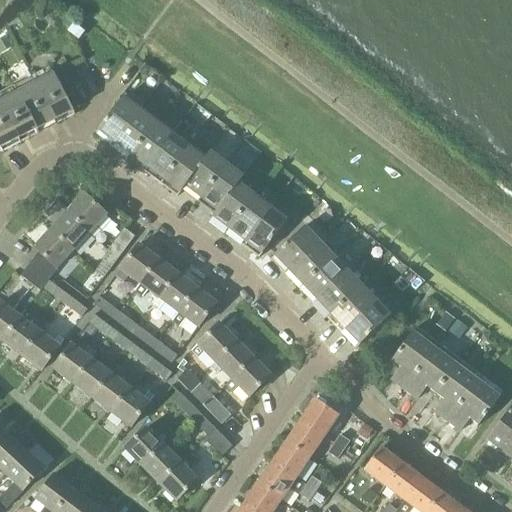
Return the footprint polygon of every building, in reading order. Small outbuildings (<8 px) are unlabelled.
[(68,18),(59,30),(67,36),(76,24),(68,18)] [(77,25),(71,33),(82,42),(88,34),(77,25)] [(3,41),(0,42),(0,58),(10,53),(3,41)] [(38,86),(59,127),(77,117),(56,77),(38,86)] [(41,136),(59,127),(38,86),(20,95),(41,136)] [(41,136),(20,95),(2,105),(23,146),(41,136)] [(114,150),(142,113),(125,100),(97,137),(114,150)] [(23,146),(2,105),(0,105),(0,146),(4,155),(23,146)] [(130,162),(158,125),(142,113),(114,150),(130,162)] [(147,174),(175,137),(158,125),(130,162),(147,174)] [(175,137),(147,174),(163,187),(191,150),(175,137)] [(191,150),(163,187),(180,199),(184,193),(207,162),(191,150)] [(207,162),(184,193),(201,205),(228,168),(212,155),(207,162)] [(228,168),(201,205),(216,217),(217,217),(240,187),(245,181),(228,168)] [(228,236),(256,199),(240,187),(217,217),(216,217),(212,223),(228,236)] [(69,215),(92,236),(109,218),(86,197),(69,215)] [(245,248),(272,211),(256,199),(228,236),(245,248)] [(272,211),(245,248),(261,261),(289,224),(272,211)] [(76,254),(92,236),(69,215),(53,233),(76,254)] [(288,277),(321,245),(307,230),(273,262),(288,277)] [(110,254),(112,255),(121,261),(137,239),(127,232),(110,254)] [(31,269),(51,284),(59,272),(76,254),(53,233),(36,251),(41,255),(31,269)] [(367,240),(356,250),(364,258),(374,248),(367,240)] [(302,292),(335,260),(321,245),(288,277),(302,292)] [(142,287),(161,262),(141,248),(122,272),(123,273),(118,280),(126,286),(131,279),(142,287)] [(106,281),(121,261),(112,255),(98,275),(106,281)] [(316,307),(349,275),(335,260),(302,292),(316,307)] [(161,302),(180,277),(161,262),(142,287),(137,294),(142,298),(147,291),(161,302)] [(45,291),(51,284),(31,269),(23,279),(43,294),(45,291)] [(330,321),(364,289),(349,275),(316,307),(330,321)] [(180,316),(199,291),(180,277),(161,302),(156,308),(161,312),(167,306),(180,316)] [(64,305),(70,298),(51,284),(45,291),(64,305)] [(364,289),(330,321),(344,336),(378,304),(364,289)] [(199,291),(180,316),(178,320),(185,325),(188,322),(200,331),(219,306),(199,291)] [(70,298),(64,305),(84,320),(89,313),(70,298)] [(116,322),(121,315),(101,300),(96,307),(116,322)] [(378,304),(344,336),(358,351),(392,319),(378,304)] [(0,341),(4,345),(23,320),(22,319),(25,314),(18,309),(15,314),(3,305),(0,309),(0,341)] [(135,337),(140,330),(121,315),(116,322),(135,337)] [(110,340),(116,333),(96,318),(91,325),(110,340)] [(23,320),(4,345),(23,359),(42,335),(37,331),(23,320)] [(217,366),(239,344),(222,326),(196,351),(203,359),(207,355),(217,366)] [(140,330),(135,337),(154,351),(159,344),(140,330)] [(116,333),(110,340),(130,354),(135,347),(116,333)] [(406,393),(438,351),(416,334),(394,364),(403,370),(393,383),(406,393)] [(42,335),(23,359),(43,374),(67,343),(61,339),(56,345),(42,335)] [(159,344),(154,351),(174,366),(179,359),(159,344)] [(234,383),(256,361),(239,344),(217,366),(211,371),(216,376),(221,370),(234,383)] [(75,387),(93,362),(98,356),(92,351),(88,358),(74,347),(55,372),(75,387)] [(149,369),(154,362),(135,347),(130,354),(149,369)] [(437,396),(459,367),(438,351),(406,393),(419,403),(429,390),(437,396)] [(256,361),(234,383),(228,388),(235,395),(241,390),(251,400),(273,379),(256,361)] [(94,401),(113,377),(93,362),(75,387),(94,401)] [(174,376),(154,362),(149,369),(169,383),(174,376)] [(185,370),(189,366),(185,363),(179,371),(186,376),(189,373),(185,370)] [(449,425),(481,383),(459,367),(437,396),(446,402),(436,415),(449,425)] [(193,396),(202,387),(189,373),(186,376),(179,382),(193,396)] [(113,377),(94,401),(113,416),(132,391),(113,377)] [(481,383),(449,425),(462,435),(472,422),(481,428),(503,399),(481,383)] [(207,410),(216,401),(202,387),(193,396),(207,410)] [(132,391),(113,416),(133,431),(156,399),(150,395),(146,401),(132,391)] [(193,422),(200,415),(183,397),(176,404),(193,422)] [(216,401),(207,410),(224,427),(233,418),(216,401)] [(303,424),(326,440),(341,419),(317,403),(303,424)] [(510,458),(511,454),(511,413),(511,416),(510,415),(490,443),(510,458)] [(209,438),(217,431),(200,415),(193,422),(209,438)] [(288,445),(312,461),(326,440),(303,424),(288,445)] [(0,450),(11,438),(0,427),(0,450)] [(144,470),(166,448),(176,438),(167,430),(158,439),(149,430),(127,452),(144,470)] [(217,431),(209,438),(206,442),(224,460),(234,449),(217,431)] [(0,470),(7,477),(29,455),(11,438),(0,450),(0,470)] [(337,447),(347,454),(353,444),(343,438),(337,447)] [(298,482),(312,461),(288,445),(274,466),(298,482)] [(347,454),(337,447),(331,456),(341,463),(347,454)] [(161,487),(183,465),(166,448),(144,470),(161,487)] [(387,489),(404,466),(384,450),(366,473),(387,489)] [(29,455),(7,477),(16,486),(0,503),(9,511),(25,494),(26,494),(47,472),(29,455)] [(183,465),(161,487),(178,505),(200,483),(190,473),(199,464),(192,457),(183,465)] [(318,495),(308,489),(298,482),(274,466),(260,487),(284,503),(292,490),(312,504),(318,495)] [(407,504),(424,481),(404,466),(387,489),(407,504)] [(60,511),(75,492),(56,477),(37,502),(48,510),(45,511),(60,511)] [(314,480),(308,489),(318,495),(324,486),(314,480)] [(424,481),(407,504),(401,511),(414,511),(416,511),(417,511),(432,511),(445,496),(424,481)] [(252,511),(277,511),(284,503),(260,487),(246,507),(252,511)] [(90,511),(95,507),(75,492),(60,511),(90,511)] [(373,508),(380,499),(371,492),(363,501),(373,508)] [(464,511),(465,511),(445,496),(432,511),(464,511)]
